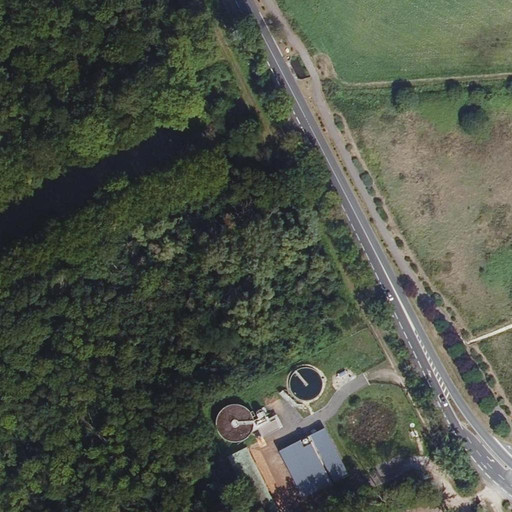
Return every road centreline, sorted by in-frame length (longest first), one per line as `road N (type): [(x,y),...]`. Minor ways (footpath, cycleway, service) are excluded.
road 1 (unknown): [(197,0),(462,511)]
road 2 (primary): [(244,0),(430,367),(511,477)]
road 3 (unknown): [(0,298),(277,145)]
road 4 (unknown): [(0,162),(235,67)]
